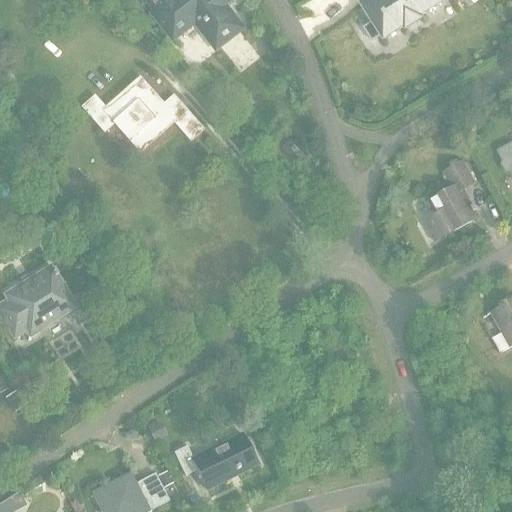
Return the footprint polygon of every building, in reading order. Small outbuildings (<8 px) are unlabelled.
[(147,0),(156,11),(153,14),(173,39),(193,23),(197,28),(199,27),(214,47),(218,44),(220,45),(222,44),(220,42),(233,32),(235,34),(237,32),(235,31),(240,27),(222,5),(225,3),(224,1),(226,0),(225,0),(147,0)] [(367,0),(360,5),(372,23),(363,28),(371,41),(380,36),(383,40),(403,27),(404,30),(422,18),(421,16),(441,3),(439,1),(440,0),(367,0)] [(173,98),(162,107),(138,80),(106,110),(95,98),(83,108),(104,132),(115,123),(138,148),(172,118),(190,138),(200,128),(173,98)] [(511,142),(496,151),(502,161),(500,166),(504,172),(508,173),(510,177),(511,176),(511,142)] [(424,222),(435,243),(479,219),(463,191),(475,184),(463,162),(444,172),(453,188),(429,202),(436,215),(424,222)] [(71,297),(69,298),(50,266),(3,295),(6,301),(0,304),(0,319),(12,339),(25,331),(27,334),(42,324),(44,327),(58,318),(60,321),(79,309),(71,297)] [(511,300),(490,313),(502,333),(492,339),(500,354),(511,346),(511,300)] [(207,491),(256,467),(241,435),(193,459),(187,447),(173,453),(185,477),(197,471),(207,491)] [(154,474),(135,484),(130,473),(91,492),(101,511),(150,511),(151,511),(169,502),(154,474)]
